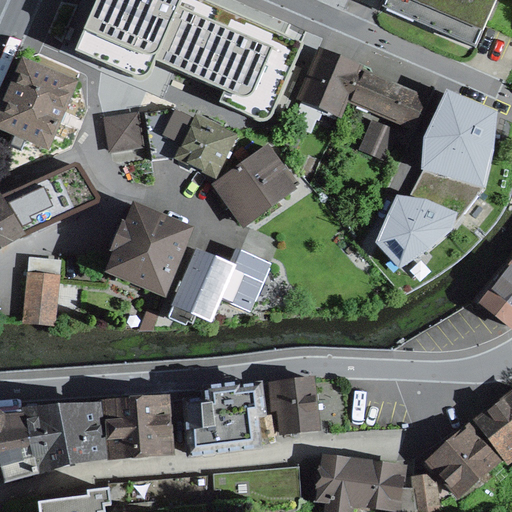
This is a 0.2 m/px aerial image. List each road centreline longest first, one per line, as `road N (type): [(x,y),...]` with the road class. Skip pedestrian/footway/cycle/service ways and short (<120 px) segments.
road 1 (residential): [(0,390),(303,368),(472,372),(511,358)]
road 2 (residential): [(289,0),(498,92)]
